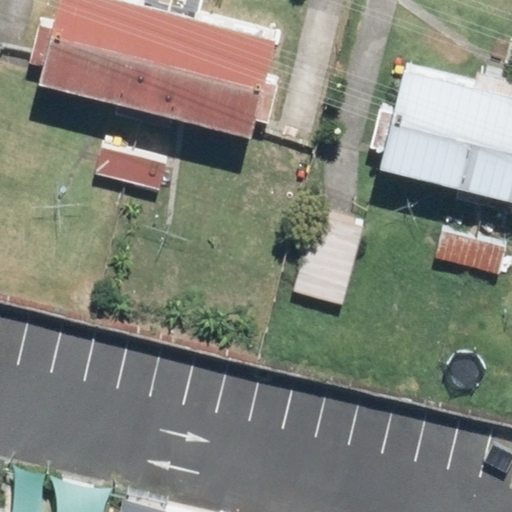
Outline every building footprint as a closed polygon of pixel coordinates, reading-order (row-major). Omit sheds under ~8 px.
[(271,24),(165,0),(56,0),(39,76),(248,124),(271,24)] [(511,85),(404,61),(379,167),(511,197),(511,85)] [(166,156),(101,141),(95,168),(159,183),(166,156)] [(309,206),(291,283),(344,295),(361,218),(309,206)] [(505,238),(442,224),(435,252),(499,267),(505,238)] [(193,511),(116,494),(112,511),(193,511)]
